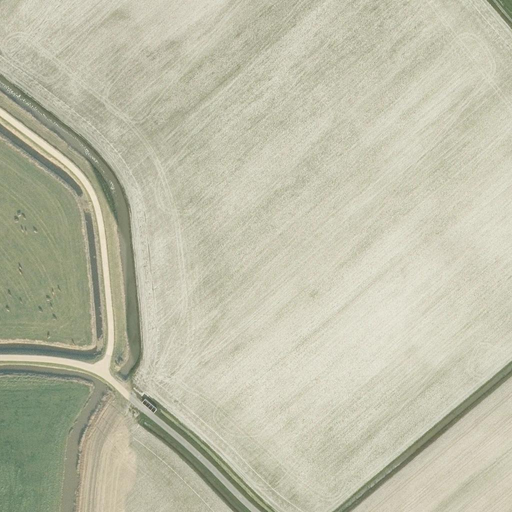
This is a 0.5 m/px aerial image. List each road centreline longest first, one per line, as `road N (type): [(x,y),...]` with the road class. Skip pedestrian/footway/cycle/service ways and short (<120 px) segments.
road 1 (unclassified): [(103,371),(109,298),(93,196),(67,163),(0,112)]
road 2 (unclassified): [(256,511),(103,371)]
